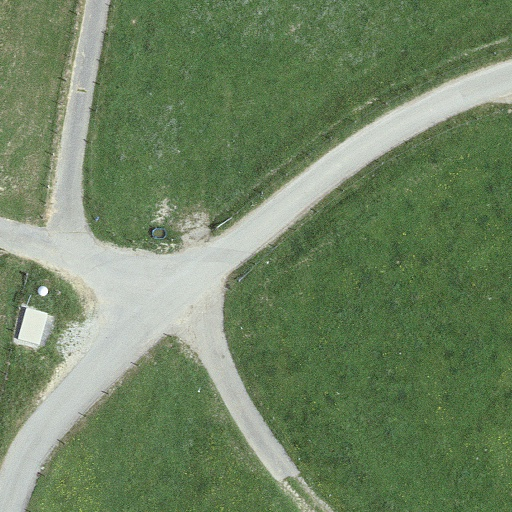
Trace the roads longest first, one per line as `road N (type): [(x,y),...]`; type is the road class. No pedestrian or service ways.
road 1 (unclassified): [(173,302),(348,159),(453,100),(511,78)]
road 2 (unclassified): [(173,302),(67,406),(20,484),(15,511)]
road 3 (track): [(201,279),(219,360),(255,429),(322,511)]
road 4 (unclassified): [(102,0),(67,257)]
